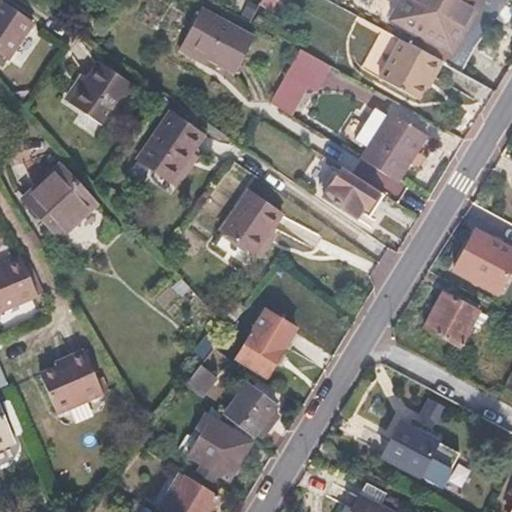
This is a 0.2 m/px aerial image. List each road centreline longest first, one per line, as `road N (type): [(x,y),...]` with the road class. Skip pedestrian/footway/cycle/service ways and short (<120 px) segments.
road 1 (residential): [(364,341),(511,92)]
road 2 (residential): [(261,511),(364,341)]
road 3 (residential): [(364,341),(511,418)]
road 4 (unknown): [(0,179),(75,308)]
